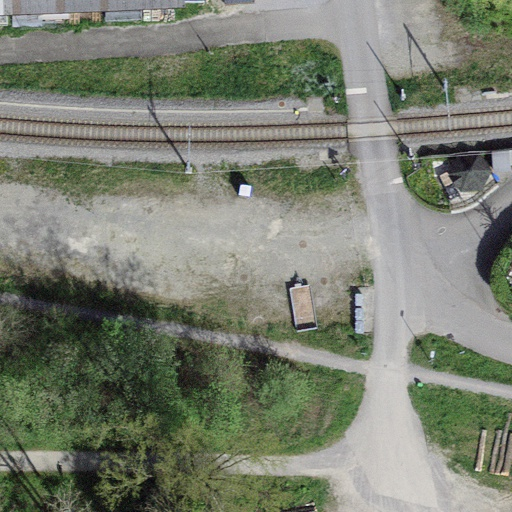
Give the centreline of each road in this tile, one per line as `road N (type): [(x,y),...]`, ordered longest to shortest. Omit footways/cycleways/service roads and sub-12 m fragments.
road 1 (track): [(386,467),(0,460)]
road 2 (residential): [(359,0),(383,242),(432,278)]
road 3 (track): [(383,242),(386,467),(398,511)]
